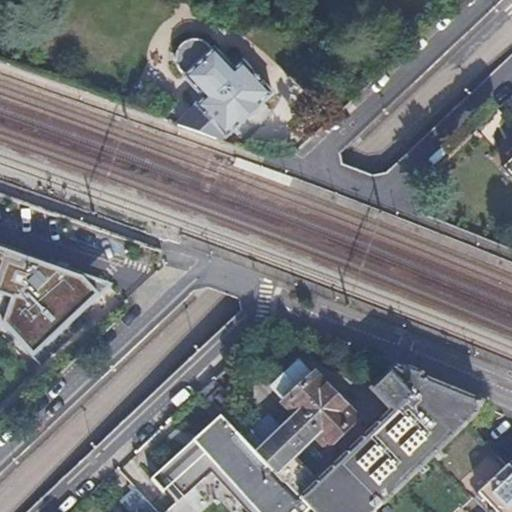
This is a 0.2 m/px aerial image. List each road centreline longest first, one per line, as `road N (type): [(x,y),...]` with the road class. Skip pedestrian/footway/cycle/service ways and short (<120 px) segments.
road 1 (residential): [(0,509),(511,23)]
road 2 (residential): [(484,0),(325,147),(320,171),(368,189),(395,181),(511,71)]
road 3 (residential): [(262,298),(201,270),(0,457)]
road 4 (residential): [(43,511),(262,298)]
road 5 (residential): [(511,406),(262,298)]
